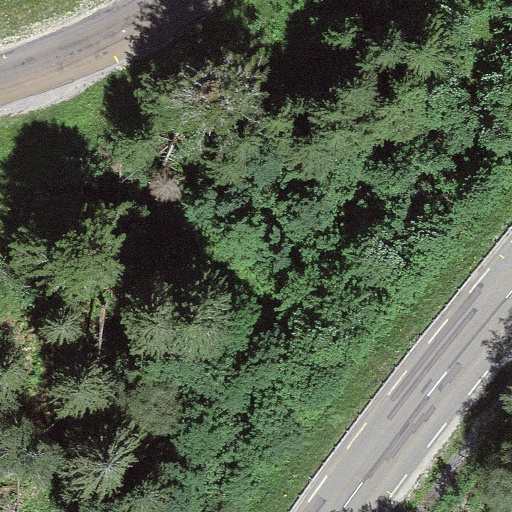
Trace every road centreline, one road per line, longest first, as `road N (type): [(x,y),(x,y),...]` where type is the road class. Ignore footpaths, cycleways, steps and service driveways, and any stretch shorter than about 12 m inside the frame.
road 1 (primary): [(337,511),(511,283)]
road 2 (tertiary): [(187,0),(103,46),(0,82)]
